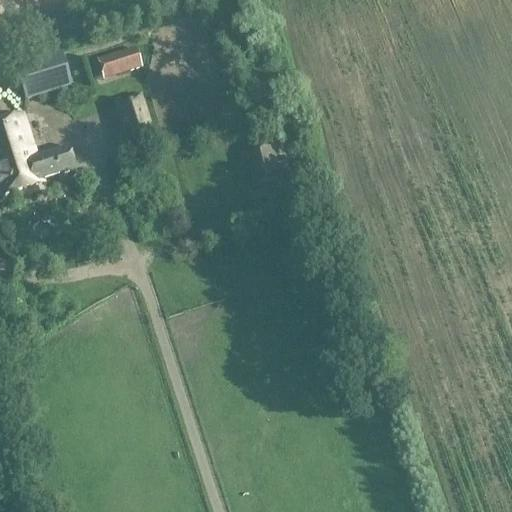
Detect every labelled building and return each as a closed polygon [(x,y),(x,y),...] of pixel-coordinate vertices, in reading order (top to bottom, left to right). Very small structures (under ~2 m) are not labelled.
[(0,62),(18,57),(11,38),(0,41),(0,62)] [(119,78),(141,70),(135,51),(112,59),(119,78)] [(27,100),(69,87),(60,55),(17,68),(27,100)] [(111,105),(126,150),(154,141),(139,95),(111,105)] [(38,158),(23,115),(0,122),(0,194),(41,181),(74,170),(67,149),(38,158)] [(254,186),(280,179),(273,155),(280,154),(277,142),(270,144),(271,148),(246,155),(254,186)]
